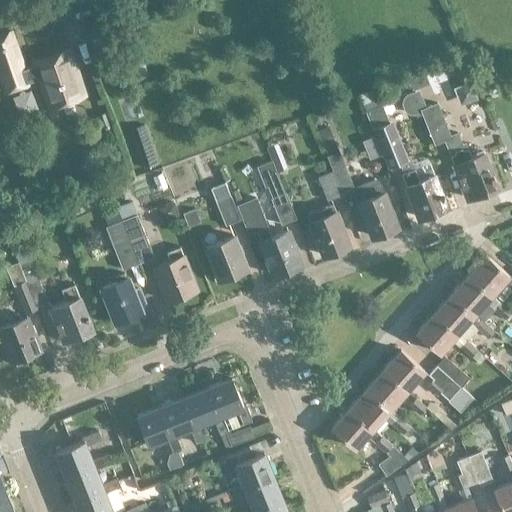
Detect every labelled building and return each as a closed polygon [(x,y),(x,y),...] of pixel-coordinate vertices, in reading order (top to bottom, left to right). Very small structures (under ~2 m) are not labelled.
[(32,60),(33,65),(25,68),(12,29),(0,32),(0,80),(4,91),(28,83),(27,81),(38,78),(48,107),(84,95),(68,47),(32,60)] [(147,71),(139,52),(124,58),(131,77),(147,71)] [(470,81),(454,88),(458,99),(466,102),(477,98),(470,81)] [(420,109),(413,91),(405,94),(403,98),(401,102),(401,103),(404,111),(409,114),(414,114),(421,111),(420,109)] [(483,151),(471,156),(465,141),(462,143),(457,131),(449,134),(437,102),(420,109),(421,111),(434,144),(442,140),(452,163),(466,197),(497,185),(483,151)] [(381,103),(364,109),(371,128),(386,166),(404,159),(408,158),(393,119),(388,121),(385,113),(383,108),(381,103)] [(96,116),(101,129),(110,126),(105,113),(96,116)] [(158,165),(144,125),(129,131),(143,170),(158,165)] [(328,156),(335,153),(325,127),(317,130),(328,156)] [(371,235),(397,225),(380,181),(373,178),(353,186),(342,160),(339,152),(335,153),(328,156),(326,157),(328,161),(331,169),(341,194),(343,199),(355,194),(371,235)] [(434,173),(418,179),(414,168),(401,173),(405,184),(418,216),(446,205),(434,173)] [(341,194),(331,169),(317,176),(327,200),(341,194)] [(218,185),(210,188),(225,225),(240,218),(235,206),(226,182),(218,185)] [(167,188),(137,200),(141,211),(172,199),(167,188)] [(285,192),(270,198),(280,224),(295,218),(296,218),(285,192)] [(80,194),(49,212),(62,233),(93,214),(80,194)] [(248,234),(256,230),(266,226),(268,226),(256,196),(236,204),(248,234)] [(348,244),(335,210),(332,203),(306,213),(323,254),(348,244)] [(3,224),(18,262),(35,305),(47,301),(21,234),(28,231),(22,216),(3,224)] [(122,219),(104,225),(122,269),(139,262),(130,238),(122,219)] [(256,230),(259,240),(273,274),(301,263),(287,228),(269,236),(266,226),(256,230)] [(102,261),(114,250),(98,232),(86,242),(102,261)] [(144,232),(130,238),(139,262),(154,256),(144,232)] [(247,267),(233,234),(205,245),(218,278),(247,267)] [(183,293),(197,288),(180,246),(166,252),(169,259),(153,266),(166,300),(170,298),(173,304),(184,299),(183,293)] [(467,273),(491,294),(509,274),(485,253),(467,273)] [(35,305),(18,262),(5,267),(13,285),(14,285),(25,313),(36,308),(35,305)] [(128,275),(125,276),(124,272),(114,276),(116,280),(100,286),(114,321),(141,310),(128,275)] [(450,292),(474,313),(491,294),(467,273),(450,292)] [(92,329),(79,295),(75,283),(61,289),(65,300),(49,307),(62,341),(92,329)] [(433,311),(457,333),(474,313),(450,292),(433,311)] [(501,301),(494,309),(504,318),(510,311),(511,310),(501,301)] [(457,333),(433,311),(415,331),(439,352),(457,333)] [(27,316),(19,319),(17,313),(7,317),(9,323),(0,326),(0,335),(10,361),(14,360),(16,365),(26,361),(24,356),(40,349),(27,316)] [(484,321),(477,328),(487,337),(494,330),(484,321)] [(477,349),(466,340),(460,347),(471,357),(477,349)] [(382,368),(406,389),(424,370),(400,348),(382,368)] [(436,365),(460,386),(469,377),(444,355),(436,365)] [(472,396),(460,386),(436,365),(428,374),(432,378),(426,385),(436,394),(439,392),(460,410),(472,396)] [(365,387),(389,409),(406,389),(382,368),(365,387)] [(231,376),(207,386),(218,416),(223,414),(237,408),(242,423),(251,420),(247,410),(245,405),(243,406),(231,376)] [(207,386),(183,395),(195,425),(198,424),(213,418),(219,433),(228,429),(223,414),(218,416),(207,386)] [(389,409),(365,387),(348,406),(372,428),(389,409)] [(183,395),(160,405),(172,434),(175,433),(189,427),(195,442),(204,439),(198,424),(195,425),(183,395)] [(409,404),(419,414),(426,407),(415,397),(409,404)] [(160,405),(136,414),(147,444),(166,437),(172,452),(177,449),(181,448),(175,433),(172,434),(160,405)] [(330,426),(355,448),(372,428),(348,406),(330,426)] [(409,425),(398,416),(391,423),(402,433),(409,425)] [(82,440),(54,451),(64,475),(93,463),(92,460),(86,445),(102,439),(98,429),(81,436),(82,440)] [(392,445),(381,435),(374,442),(385,452),(392,445)] [(255,442),(215,458),(221,474),(237,468),(238,472),(242,483),(244,487),(273,475),(264,452),(264,451),(259,453),(255,442)] [(408,459),(396,449),(377,463),(386,475),(408,459)] [(492,480),(480,450),(468,455),(477,481),(479,485),(492,480)] [(511,466),(511,463),(508,453),(498,457),(504,470),(511,466)] [(93,463),(64,475),(74,498),(103,486),(101,483),(96,468),(111,462),(107,454),(92,460),(93,463)] [(477,481),(468,455),(456,460),(461,472),(452,475),(457,489),(477,481)] [(128,487),(141,485),(138,471),(125,474),(128,487)] [(242,483),(227,489),(231,498),(246,492),(252,507),(253,510),(283,498),(273,475),(244,487),(242,483)] [(103,486),(74,498),(79,511),(108,511),(113,510),(105,492),(120,486),(118,480),(116,477),(101,483),(103,486)] [(502,511),(511,511),(511,479),(493,488),(502,511)] [(436,482),(427,486),(433,499),(442,495),(436,482)] [(371,508),(366,510),(366,511),(394,511),(390,501),(389,501),(383,489),(367,496),(371,508)] [(413,491),(403,495),(409,508),(418,505),(413,491)] [(0,511),(14,511),(8,495),(0,498),(0,511)] [(447,506),(448,511),(477,511),(471,497),(447,506)] [(156,511),(161,510),(156,498),(125,510),(125,511),(156,511)] [(204,505),(202,500),(201,498),(184,505),(187,511),(204,505)] [(252,507),(238,511),(288,511),(283,498),(253,510),(252,507)]
